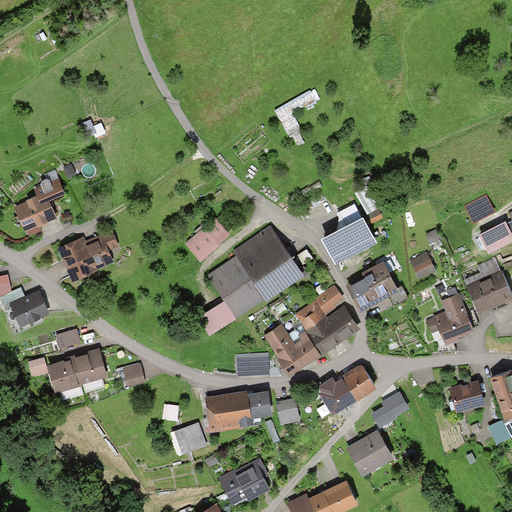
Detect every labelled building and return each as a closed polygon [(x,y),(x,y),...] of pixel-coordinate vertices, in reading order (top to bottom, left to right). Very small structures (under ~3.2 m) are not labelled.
[(312,92),(276,108),(289,137),(303,131),(293,110),(316,100),(312,92)] [(56,180),(32,190),(34,197),(8,207),(20,236),(54,222),(47,203),(63,197),(56,180)] [(378,203),(369,185),(357,192),(367,209),(378,203)] [(465,205),(475,224),(497,212),(488,194),(465,205)] [(356,216),(319,238),(337,267),(373,245),(356,216)] [(197,264),(228,239),(212,220),(181,245),(197,264)] [(480,233),(489,254),(511,244),(511,229),(508,221),(480,233)] [(301,275),(269,224),(231,249),(234,254),(205,273),(233,318),(301,275)] [(439,237),(435,229),(428,231),(432,240),(439,237)] [(80,238),(55,248),(68,283),(112,266),(107,253),(116,249),(109,231),(82,242),(80,238)] [(420,278),(433,270),(423,253),(410,260),(420,278)] [(359,279),(346,286),(358,309),(395,290),(379,261),(356,274),(359,279)] [(477,316),(509,301),(496,273),(463,289),(477,316)] [(22,296),(19,288),(0,296),(0,310),(6,308),(15,329),(47,315),(37,290),(22,296)] [(302,329),(342,303),(333,289),(293,316),(302,329)] [(423,321),(434,342),(437,348),(470,331),(452,297),(438,304),(442,312),(423,321)] [(354,333),(342,309),(304,329),(307,334),(317,353),(354,333)] [(280,372),(317,353),(307,334),(291,342),(281,324),(260,335),(280,372)] [(80,343),(75,329),(53,335),(58,350),(80,343)] [(99,350),(76,356),(75,356),(81,382),(84,381),(86,389),(104,385),(101,375),(105,374),(99,350)] [(81,382),(75,356),(70,357),(70,356),(62,358),(63,360),(44,365),(42,357),(25,362),(29,377),(44,372),(50,394),(56,393),(82,386),(81,382)] [(138,364),(119,369),(124,389),(143,384),(138,364)] [(355,409),(351,403),(374,387),(358,364),(341,376),(339,373),(316,388),(319,393),(339,420),(355,409)] [(511,374),(510,370),(487,378),(502,421),(511,417),(511,374)] [(484,404),(477,379),(447,389),(455,413),(484,404)] [(205,433),(251,425),(250,418),(270,415),(266,390),(245,393),(244,389),(199,396),(205,433)] [(409,407),(400,391),(383,401),(385,406),(373,413),(381,426),(396,418),(395,415),(409,407)] [(278,401),(282,424),(302,420),(297,397),(278,401)] [(168,405),(167,420),(178,420),(179,405),(168,405)] [(200,421),(171,431),(180,456),(209,446),(200,421)] [(391,459),(377,431),(343,449),(358,477),(391,459)] [(258,459),(216,478),(230,507),(271,488),(258,459)] [(340,511),(357,504),(345,479),(308,498),(305,493),(287,505),(291,511),(340,511)]
